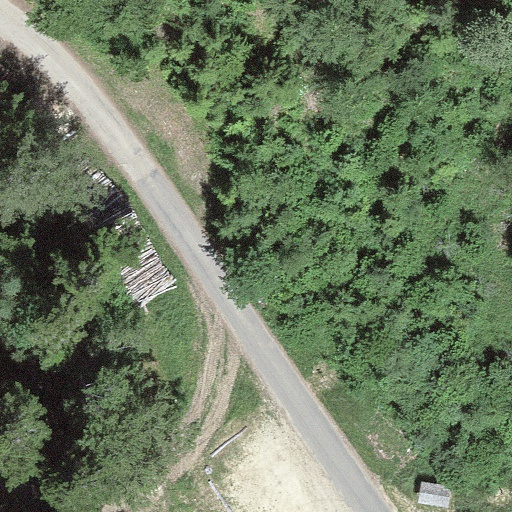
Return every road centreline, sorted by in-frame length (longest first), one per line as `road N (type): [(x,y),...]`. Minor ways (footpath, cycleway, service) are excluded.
road 1 (unclassified): [(287,389),(147,179),(0,7)]
road 2 (unclassified): [(287,389),(372,511)]
